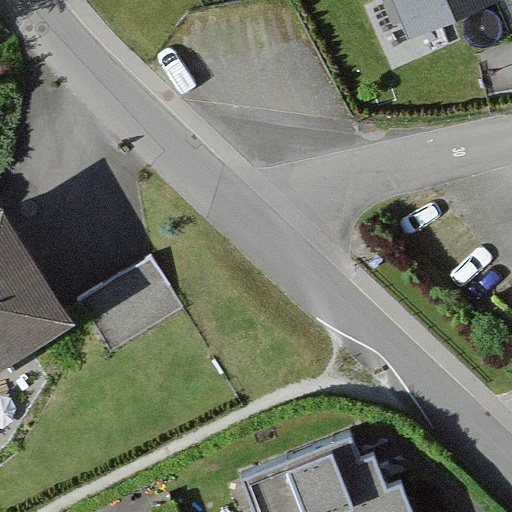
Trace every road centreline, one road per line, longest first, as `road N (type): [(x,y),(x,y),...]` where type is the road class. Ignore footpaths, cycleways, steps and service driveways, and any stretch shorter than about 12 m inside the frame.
road 1 (residential): [(255,222),(511,470)]
road 2 (residential): [(43,0),(114,92),(255,222)]
road 3 (residential): [(255,222),(278,203),(368,168),(511,136)]
